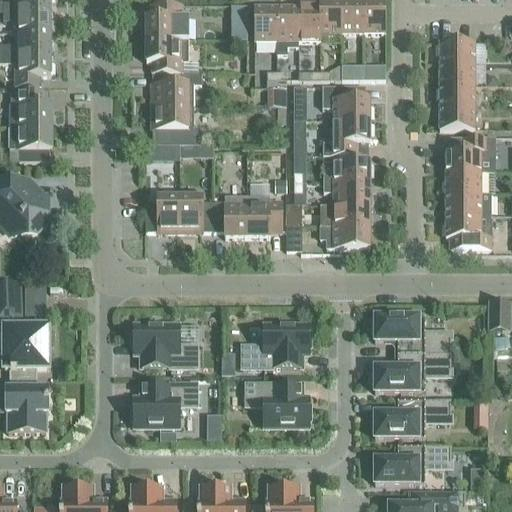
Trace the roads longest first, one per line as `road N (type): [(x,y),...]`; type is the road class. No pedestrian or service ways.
road 1 (residential): [(398,0),(397,139),(416,160),(415,287)]
road 2 (residential): [(106,290),(102,0)]
road 3 (residential): [(344,286),(106,290)]
road 4 (residential): [(102,460),(335,456)]
road 5 (residential): [(335,456),(342,440),(344,286)]
road 6 (residential): [(102,460),(106,290)]
